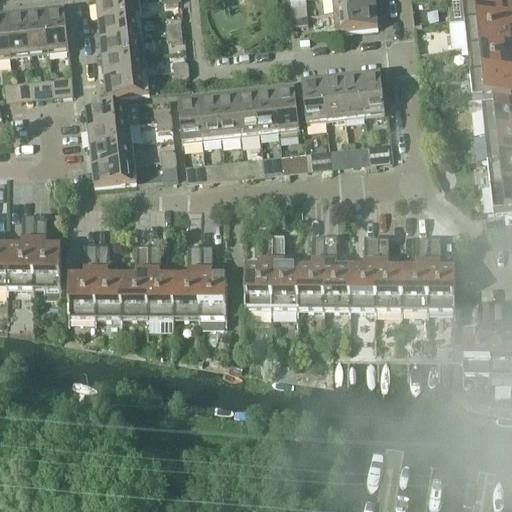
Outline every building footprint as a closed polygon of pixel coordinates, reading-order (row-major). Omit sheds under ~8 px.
[(181,4),(180,0),(165,0),(167,9),(179,8),(181,4)] [(374,0),(332,0),(334,18),(376,13),(374,0)] [(506,0),(475,0),(463,1),(466,27),(511,22),(511,9),(508,10),(506,0)] [(139,3),(97,7),(99,26),(141,22),(139,3)] [(292,22),(307,20),(306,12),(294,13),(292,17),(292,22)] [(378,33),(376,13),(334,18),(336,38),(378,33)] [(65,15),(44,17),(49,59),(69,57),(65,15)] [(44,17),(25,19),(30,61),(49,59),(44,17)] [(30,61),(25,19),(6,21),(11,63),(30,61)] [(307,20),(292,22),(293,28),(296,31),(308,30),(307,20)] [(0,63),(11,63),(6,21),(0,21),(0,63)] [(143,41),(141,22),(99,26),(101,46),(143,41)] [(511,34),(511,22),(466,27),(468,53),(511,48),(511,46),(511,35),(511,34)] [(166,38),(181,37),(180,28),(168,29),(166,33),(166,38)] [(181,37),(166,38),(167,44),(170,47),(182,45),(181,37)] [(143,41),(101,46),(103,65),(145,60),(143,41)] [(511,48),(468,53),(471,79),(511,74),(511,48)] [(145,60),(103,65),(105,84),(147,79),(145,60)] [(173,76),(188,74),(188,69),(184,66),(172,68),(173,76)] [(188,74),(173,76),(173,77),(174,84),(174,85),(186,84),(189,81),(188,74)] [(511,74),(471,79),(474,106),(511,101),(511,74)] [(147,79),(105,84),(108,104),(150,99),(147,79)] [(381,79),(361,81),(365,123),(385,121),(381,79)] [(365,123),(361,81),(342,83),(346,125),(365,123)] [(346,125),(342,83),(323,85),(327,127),(346,125)] [(327,127),(323,85),(302,87),(307,129),(327,127)] [(57,86),(52,87),(54,102),(62,101),(61,89),(57,86)] [(54,102),(52,87),(46,87),(43,91),(44,103),(54,102)] [(22,93),(14,94),(16,108),(21,108),(24,105),(22,93)] [(16,108),(14,94),(5,95),(6,107),(9,109),(16,108)] [(295,94),(275,97),(280,139),(304,136),(300,106),(299,106),(296,106),(295,94)] [(275,97),(256,99),(260,141),(280,139),(275,97)] [(256,99),(237,101),(241,143),(260,141),(256,99)] [(237,101),(218,103),(222,145),(241,143),(237,101)] [(222,145),(218,103),(199,105),(203,147),(222,145)] [(203,147),(199,105),(178,107),(183,149),(203,147)] [(141,129),(138,109),(87,114),(89,134),(131,130),(141,129)] [(486,140),(511,136),(511,109),(483,113),(486,140)] [(157,127),(172,125),(172,120),(168,117),(156,119),(157,127)] [(173,132),(172,125),(157,127),(158,136),(170,135),(173,132)] [(133,149),(131,130),(89,134),(91,153),(133,149)] [(511,136),(486,140),(489,166),(511,163),(511,136)] [(135,168),(133,149),(91,153),(93,172),(135,168)] [(161,165),(176,163),(176,158),(172,155),(160,157),(161,165)] [(378,156),(369,157),(370,171),(376,171),(379,168),(378,156)] [(330,158),(332,173),(341,172),(340,160),(337,157),(330,158)] [(370,171),(369,157),(360,157),(362,169),(365,172),(370,171)] [(332,173),(330,158),(325,158),(322,162),(324,173),(332,173)] [(177,170),(176,163),(161,165),(162,174),(174,173),(177,170)] [(511,163),(489,166),(492,191),(511,189),(511,163)] [(283,166),(284,181),(290,180),(293,177),(291,165),(283,166)] [(250,166),(244,167),(246,182),(254,181),(253,169),(250,166)] [(284,181),(283,166),(274,167),(275,179),(278,181),(284,181)] [(246,182),(244,167),(238,167),(236,171),(237,183),(246,182)] [(135,168),(93,172),(95,193),(137,188),(135,168)] [(177,170),(174,173),(162,174),(164,186),(178,185),(177,170)] [(206,174),(208,189),(214,188),(216,185),(215,173),(206,174)] [(208,189),(206,174),(198,175),(199,187),(202,189),(208,189)] [(511,189),(492,191),(494,218),(511,216),(511,189)] [(22,251),(8,251),(8,295),(34,295),(35,222),(22,222),(22,251)] [(35,222),(34,295),(61,295),(61,251),(47,251),(47,222),(35,222)] [(272,316),(273,243),(261,243),(261,272),(245,272),(245,316),(272,316)] [(285,243),(273,243),(272,316),(298,316),(299,272),(285,272),(285,243)] [(312,272),(299,272),(298,316),(324,317),(325,243),(313,243),(312,272)] [(337,243),(325,243),(324,317),(350,317),(351,273),(337,273),(337,243)] [(365,273),(351,273),(350,317),(376,317),(377,244),(365,244),(365,273)] [(377,244),(376,317),(402,317),(403,273),(389,273),(389,244),(377,244)] [(403,273),(402,317),(428,317),(429,244),(417,244),(417,273),(403,273)] [(441,244),(429,244),(428,317),(455,318),(456,274),(441,274),(441,244)] [(0,294),(8,295),(8,251),(0,250),(0,294)] [(96,325),(97,251),(84,251),(84,281),(69,281),(69,325),(96,325)] [(109,252),(97,251),(96,325),(122,325),(122,281),(109,281),(109,252)] [(136,281),(122,281),(122,325),(148,325),(148,252),(136,252),(136,281)] [(161,252),(148,252),(148,325),(174,325),(174,281),(161,281),(161,252)] [(174,281),(174,325),(200,326),(201,252),(188,252),(188,282),(174,281)] [(201,252),(200,326),(227,326),(227,282),(213,282),(213,252),(201,252)] [(490,382),(491,309),(479,309),(479,338),(464,338),(464,350),(463,368),(463,382),(490,382)] [(503,309),(491,309),(490,382),(511,382),(511,338),(503,338),(503,309)] [(463,368),(464,350),(455,350),(455,364),(455,368),(456,368),(463,368)]
